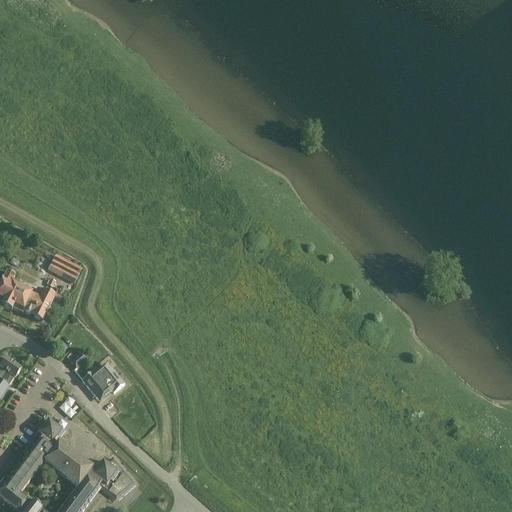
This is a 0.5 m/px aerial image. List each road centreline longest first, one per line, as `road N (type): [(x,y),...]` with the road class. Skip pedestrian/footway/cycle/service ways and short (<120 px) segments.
road 1 (unclassified): [(186,497),(57,364),(0,330)]
road 2 (track): [(164,357),(180,405),(172,483)]
